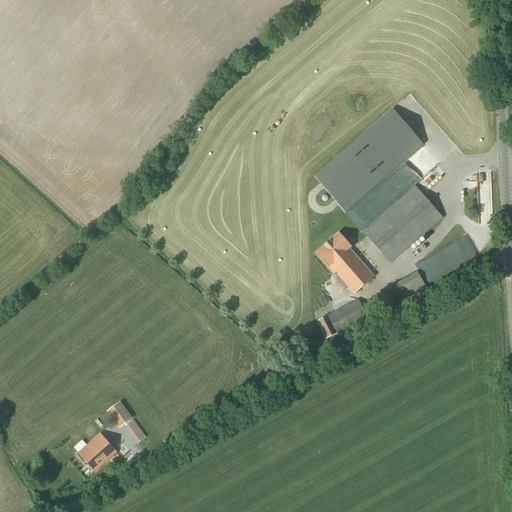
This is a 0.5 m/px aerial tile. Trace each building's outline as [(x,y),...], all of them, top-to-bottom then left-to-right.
[(418,52),(438,117),(446,115),(426,50),(418,52)] [(418,99),(413,102),(423,116),(428,113),(418,99)] [(422,145),(392,110),(315,177),(345,212),(422,145)] [(430,114),(425,118),(435,128),(439,124),(430,114)] [(428,148),(411,163),(422,175),(439,159),(428,148)] [(390,264),(443,219),(415,186),(362,232),(390,264)] [(374,276),(350,248),(351,247),(338,233),(315,253),(328,267),(329,266),(354,295),(374,276)] [(365,313),(358,299),(327,315),(327,316),(316,322),(325,340),(336,334),(338,336),(352,328),(372,318),(381,313),(377,307),(365,313)] [(120,402),(106,412),(119,429),(133,419),(120,402)] [(137,444),(145,437),(133,420),(124,427),(137,444)] [(94,472),(117,453),(100,434),(77,453),(94,472)]
